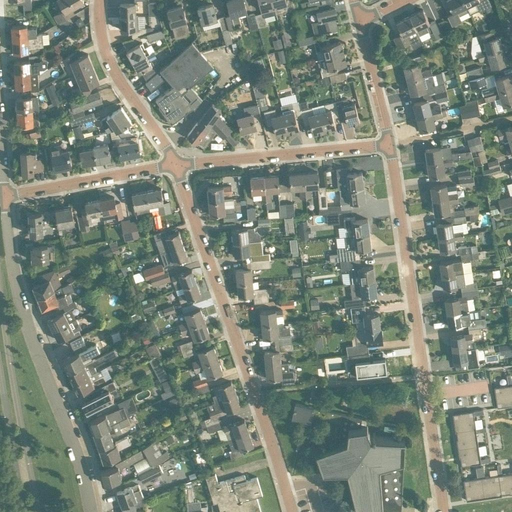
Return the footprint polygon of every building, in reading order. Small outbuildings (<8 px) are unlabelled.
[(58,23),(60,22),(65,19),(74,14),(71,9),(84,2),(82,0),(58,0),(64,10),(53,16),(58,23)] [(225,16),(229,30),(235,29),(235,27),(241,25),(238,14),(248,12),(245,0),(227,0),(231,15),(225,16)] [(264,17),(275,14),(271,0),(258,0),(261,11),(262,11),(262,13),(255,15),(258,28),(266,26),(264,17)] [(294,6),(292,0),(271,0),(275,14),(288,11),(288,12),(296,10),(295,6),(294,6)] [(469,11),(467,7),(466,7),(462,0),(446,0),(453,13),(448,15),(452,24),(462,20),(471,15),(469,11)] [(462,0),(466,7),(467,7),(476,3),(480,11),(489,7),(491,6),(488,0),(462,0)] [(149,16),(159,16),(156,2),(148,3),(149,16)] [(136,17),(136,16),(136,10),(138,10),(138,4),(120,4),(120,17),(136,17)] [(199,15),(201,24),(217,20),(213,4),(198,8),(200,15),(199,15)] [(188,27),(185,16),(182,6),(167,10),(173,31),(188,27)] [(335,7),(325,10),(316,12),(318,21),(311,22),(315,35),(337,30),(334,18),(337,17),(335,7)] [(419,36),(420,37),(422,40),(431,36),(433,40),(441,36),(434,21),(429,23),(423,10),(409,16),(419,36)] [(255,15),(254,13),(247,15),(250,30),(258,28),(255,15)] [(147,35),(163,31),(162,27),(153,30),(153,28),(145,29),(139,29),(138,16),(136,16),(136,17),(120,17),(121,30),(132,30),(132,39),(146,34),(147,35)] [(225,44),(232,43),(229,30),(225,16),(218,18),(220,25),(225,44)] [(420,37),(419,36),(409,16),(396,23),(401,34),(393,38),(398,49),(410,43),(410,42),(420,37)] [(80,17),(75,21),(78,27),(84,23),(80,17)] [(488,31),(486,23),(478,25),(480,34),(488,31)] [(37,35),(36,29),(28,29),(27,25),(12,26),(13,39),(32,38),(37,35)] [(84,26),(79,29),(82,36),(83,36),(83,37),(86,37),(86,36),(88,34),(84,26)] [(163,31),(147,35),(150,41),(164,37),(163,31)] [(478,57),(502,50),(498,37),(494,38),(492,31),(477,36),(479,43),(481,49),(477,51),(478,53),(478,57)] [(32,38),(13,39),(14,52),(29,51),(29,48),(43,47),(43,44),(43,34),(43,32),(41,32),(37,35),(32,38)] [(324,58),(343,53),(340,42),(330,44),(328,38),(314,42),(317,53),(322,52),(324,58)] [(281,41),(273,43),(275,49),(282,48),(281,41)] [(126,51),(133,63),(148,54),(150,53),(146,47),(145,48),(142,43),(126,51)] [(192,43),(160,70),(167,78),(181,94),(213,66),(192,43)] [(179,53),(176,48),(171,52),(175,57),(179,53)] [(502,50),(478,57),(480,62),(489,59),(491,68),(506,63),(502,50)] [(76,75),(93,68),(88,54),(78,58),(75,51),(60,61),(62,66),(70,62),(76,75)] [(133,63),(139,74),(154,66),(152,62),(158,59),(154,52),(148,54),(133,63)] [(329,75),(337,73),(336,67),(346,65),(343,53),(324,58),(318,59),(320,67),(319,67),(322,77),(329,75)] [(279,58),(280,64),(287,63),(286,56),(279,58)] [(407,81),(432,75),(430,69),(424,70),(424,71),(422,72),(419,63),(423,62),(421,56),(407,60),(409,66),(404,67),(407,81)] [(15,75),(31,74),(38,74),(41,73),(41,70),(40,63),(34,63),(30,64),(30,63),(24,62),(14,62),(15,75)] [(469,80),(484,76),(481,66),(467,71),(469,80)] [(93,68),(76,75),(81,88),(71,91),(74,98),(91,92),(89,86),(99,81),(93,68)] [(156,68),(143,75),(147,82),(158,72),(156,68)] [(147,82),(145,83),(151,92),(167,78),(160,70),(158,72),(147,82)] [(329,75),(331,82),(345,78),(346,83),(347,82),(345,72),(337,73),(329,75)] [(31,74),(15,75),(16,88),(18,88),(19,93),(31,92),(39,91),(38,74),(31,74)] [(434,85),(433,80),(432,75),(407,81),(411,94),(422,91),(423,96),(434,93),(446,90),(444,82),(434,85)] [(489,95),(511,88),(511,83),(510,75),(494,79),(496,85),(481,89),(484,97),(489,95)] [(256,99),(258,107),(260,106),(261,110),(267,109),(261,85),(259,86),(259,84),(262,83),(260,76),(257,77),(257,76),(252,77),(255,87),(253,87),(256,99)] [(330,84),(328,76),(318,79),(319,85),(322,84),(322,86),(330,84)] [(484,76),(469,80),(471,87),(486,83),(484,76)] [(46,86),(48,94),(57,90),(54,83),(46,86)] [(484,97),(485,101),(500,97),(503,106),(511,102),(511,88),(489,95),(484,97)] [(196,98),(189,104),(180,93),(173,97),(168,90),(156,99),(161,106),(159,107),(171,124),(182,116),(192,108),(194,110),(199,101),(196,98)] [(446,90),(434,93),(436,99),(437,102),(448,99),(446,90)] [(66,109),(68,115),(83,109),(92,106),(102,103),(98,91),(70,101),(72,107),(66,109)] [(17,112),(38,110),(38,102),(37,102),(37,97),(16,98),(17,112)] [(335,101),(339,117),(345,115),(348,126),(359,123),(355,103),(348,105),(346,98),(335,101)] [(259,112),(258,107),(256,99),(254,100),(255,104),(244,107),(246,114),(237,117),(241,132),(256,129),(252,114),(259,112)] [(478,103),(477,99),(474,100),(465,102),(466,106),(468,117),(477,115),(480,115),(478,103)] [(416,117),(441,111),(440,105),(431,107),(429,100),(425,101),(413,104),(416,117)] [(302,118),(299,103),(298,101),(281,105),(283,113),(282,113),(287,133),(299,130),(296,120),(302,118)] [(324,132),(319,112),(313,113),(311,107),(308,107),(306,101),(299,103),(302,118),(304,126),(310,124),(313,135),(324,132)] [(333,118),(339,117),(335,101),(324,104),(325,110),(319,112),(324,132),(336,129),(333,118)] [(225,136),(231,131),(217,116),(222,110),(212,103),(197,123),(206,130),(210,124),(216,131),(223,138),(225,136)] [(462,119),(468,117),(466,106),(459,107),(462,119)] [(121,108),(113,113),(101,121),(108,132),(115,129),(116,131),(117,132),(131,123),(121,108)] [(70,120),(85,115),(83,109),(68,115),(70,120)] [(287,133),(282,113),(277,114),(275,109),(263,112),(267,127),(273,125),(276,136),(287,133)] [(38,110),(17,112),(18,126),(39,125),(39,116),(38,116),(38,110)] [(441,111),(416,117),(420,131),(435,127),(433,119),(443,117),(443,116),(447,115),(445,110),(441,111)] [(85,115),(70,120),(73,128),(96,119),(93,112),(85,115)] [(204,147),(216,131),(210,124),(206,130),(197,123),(187,136),(197,143),(197,142),(204,147)] [(509,142),(511,141),(511,126),(497,131),(500,139),(507,137),(509,142)] [(80,127),(73,129),(76,141),(83,138),(80,127)] [(31,138),(41,136),(40,130),(26,134),(27,138),(31,137),(31,138)] [(231,131),(225,136),(233,145),(239,140),(231,131)] [(478,152),(483,150),(479,137),(473,138),(478,152)] [(136,138),(131,139),(129,139),(130,141),(118,143),(118,145),(113,146),(114,154),(120,152),(121,157),(139,153),(136,138)] [(479,155),(478,152),(473,138),(467,140),(472,157),(479,155)] [(93,146),(96,161),(110,159),(107,143),(93,146)] [(60,144),(50,146),(55,169),(71,166),(68,150),(61,151),(60,144)] [(83,164),(96,161),(93,146),(93,148),(80,150),(83,164)] [(427,164),(452,160),(459,159),(458,153),(447,154),(446,147),(425,150),(427,164)] [(479,155),(481,162),(487,161),(483,150),(478,152),(479,155)] [(37,151),(36,151),(33,151),(33,152),(21,153),(22,161),(24,161),(25,174),(23,174),(33,174),(33,172),(43,171),(42,159),(37,159),(37,151)] [(452,160),(427,164),(429,177),(445,175),(444,166),(446,165),(446,167),(453,165),(452,160)] [(489,169),(499,166),(498,160),(487,162),(489,169)] [(489,169),(483,170),(484,176),(501,172),(499,166),(489,169)] [(339,190),(363,187),(362,172),(347,174),(346,168),(336,170),(337,180),(341,179),(342,189),(339,190)] [(457,171),(459,178),(471,176),(470,169),(457,171)] [(318,187),(319,209),(327,208),(326,186),(319,186),(317,172),(303,173),(306,198),(311,197),(311,190),(310,190),(310,188),(318,187)] [(300,198),(306,198),(303,173),(290,174),(291,190),(301,189),(302,191),(300,192),(300,198)] [(460,185),(474,183),(473,175),(471,176),(459,178),(460,185)] [(272,201),(271,192),(279,191),(278,176),(264,177),(266,202),(272,201)] [(260,202),(266,202),(264,177),(250,178),(251,193),(261,192),(261,199),(260,199),(260,202)] [(433,201),(458,197),(458,193),(457,193),(456,184),(447,185),(431,187),(433,201)] [(209,202),(224,200),(224,194),(232,193),(231,186),(207,188),(209,202)] [(363,187),(339,190),(341,199),(339,199),(341,210),(351,209),(351,203),(365,202),(363,187)] [(149,206),(150,211),(158,210),(159,214),(171,212),(169,202),(163,203),(161,188),(146,191),(149,206)] [(134,214),(139,213),(138,208),(149,206),(146,191),(132,194),(134,206),(133,207),(134,214)] [(100,200),(102,214),(103,214),(115,211),(116,217),(116,219),(123,218),(120,202),(115,203),(114,197),(100,200)] [(458,197),(433,201),(435,215),(451,212),(451,211),(454,211),(454,203),(459,203),(458,197)] [(501,207),(511,203),(511,197),(499,201),(501,207)] [(224,200),(209,202),(210,215),(224,214),(224,222),(237,221),(236,212),(225,213),(225,208),(234,207),(233,199),(224,200)] [(90,216),(102,214),(100,200),(85,203),(86,209),(82,210),(83,217),(77,218),(80,232),(90,230),(88,224),(91,224),(90,216)] [(266,202),(267,209),(274,209),(274,201),(272,201),(266,202)] [(286,204),(287,216),(295,215),(294,203),(286,204)] [(511,209),(511,203),(501,207),(502,213),(511,209)] [(465,215),(479,213),(478,205),(473,205),(474,208),(464,209),(465,215)] [(74,224),(73,217),(71,207),(56,210),(59,227),(74,224)] [(247,208),(248,220),(256,219),(255,208),(247,208)] [(338,212),(326,213),(327,223),(327,224),(339,223),(338,212)] [(29,215),(30,236),(43,235),(42,224),(41,214),(29,215)] [(438,238),(463,234),(462,223),(466,222),(465,215),(442,218),(443,224),(436,225),(438,238)] [(294,216),(286,217),(287,233),(295,233),(294,216)] [(344,237),(369,234),(367,219),(355,221),(354,217),(343,218),(344,227),(346,226),(347,236),(344,237)] [(130,221),(130,219),(121,221),(124,242),(134,241),(133,240),(130,221)] [(133,240),(139,239),(136,220),(130,221),(133,240)] [(298,234),(300,234),(301,240),(309,239),(308,233),(311,233),(310,226),(307,227),(307,221),(299,222),(299,228),(297,228),(298,234)] [(255,241),(260,241),(260,234),(257,232),(254,232),(254,227),(232,229),(233,243),(255,241)] [(160,253),(183,245),(178,232),(166,237),(164,231),(161,232),(156,233),(154,234),(160,253)] [(347,260),(359,259),(358,250),(371,249),(369,234),(344,237),(347,260)] [(440,252),(456,250),(456,248),(455,240),(457,239),(457,241),(464,240),(463,234),(438,238),(440,252)] [(256,248),(255,241),(233,243),(235,257),(243,256),(243,263),(269,260),(269,253),(251,254),(250,249),(256,248)] [(112,247),(114,254),(120,252),(118,245),(112,247)] [(183,245),(160,253),(165,266),(175,263),(187,259),(183,245)] [(49,251),(49,246),(32,247),(33,262),(50,261),(49,251)] [(461,254),(470,252),(469,246),(458,247),(459,254),(461,254)] [(110,248),(103,251),(107,259),(114,255),(114,254),(110,248)] [(442,276),(464,273),(462,262),(470,261),(470,259),(479,258),(478,251),(470,252),(461,254),(462,259),(440,262),(442,276)] [(350,284),(375,281),(373,266),(360,268),(359,259),(347,260),(348,269),(349,269),(351,283),(350,284)] [(237,284),(253,282),(251,268),(270,267),(269,260),(243,263),(244,269),(236,270),(237,284)] [(165,273),(165,272),(162,263),(142,269),(143,271),(146,279),(150,278),(165,273)] [(68,264),(58,268),(61,275),(71,271),(68,264)] [(122,272),(118,273),(119,277),(129,273),(125,265),(120,267),(122,272)] [(300,268),(291,269),(292,277),(301,276),(300,268)] [(54,291),(62,287),(55,270),(38,277),(41,283),(33,286),(37,297),(54,291)] [(176,290),(196,283),(191,270),(172,277),(174,284),(176,290)] [(146,279),(143,271),(133,275),(135,283),(146,279)] [(165,273),(150,278),(153,286),(171,280),(168,271),(165,272),(165,273)] [(462,292),(477,290),(476,282),(473,282),(465,283),(464,273),(442,276),(444,290),(461,287),(462,292)] [(352,307),(362,306),(365,306),(364,297),(377,296),(375,281),(350,284),(352,299),(344,300),(345,308),(352,307)] [(253,282),(237,284),(238,297),(253,296),(254,304),(268,302),(267,289),(254,290),(253,282)] [(196,283),(176,290),(181,303),(200,296),(196,283)] [(63,306),(72,301),(70,294),(66,296),(62,287),(54,291),(37,297),(42,310),(47,308),(46,307),(58,302),(60,307),(63,306)] [(447,313),(461,311),(461,310),(469,309),(467,298),(478,297),(477,290),(462,292),(462,297),(445,299),(447,313)] [(293,299),(280,300),(281,308),(294,307),(293,299)] [(311,310),(319,309),(318,299),(310,300),(311,310)] [(72,301),(63,306),(66,311),(76,306),(74,301),(72,302),(72,301)] [(145,314),(153,310),(150,302),(141,305),(145,314)] [(163,308),(163,309),(165,314),(165,315),(175,312),(173,305),(163,308)] [(181,330),(204,322),(200,309),(185,314),(188,323),(186,324),(185,322),(179,324),(181,330)] [(262,325),(277,324),(277,316),(283,316),(282,309),(260,311),(262,325)] [(128,322),(140,317),(137,310),(125,316),(128,322)] [(365,330),(380,328),(378,314),(364,315),(363,310),(353,311),(354,320),(364,319),(365,330)] [(461,311),(447,313),(449,327),(468,324),(468,328),(480,327),(486,326),(485,317),(470,319),(469,315),(468,310),(461,311)] [(53,331),(69,322),(64,312),(48,320),(53,331)] [(69,322),(53,331),(58,341),(67,336),(70,342),(82,336),(79,330),(74,332),(69,322)] [(204,322),(181,330),(182,335),(189,333),(188,332),(191,331),(194,340),(209,335),(204,322)] [(271,345),(292,343),(291,336),(290,336),(290,327),(283,327),(283,323),(277,324),(262,325),(263,339),(271,338),(271,345)] [(474,347),(472,334),(481,333),(480,327),(468,328),(469,333),(464,334),(464,335),(450,337),(452,350),(474,347)] [(380,328),(365,330),(366,340),(357,341),(357,345),(346,346),(348,356),(369,353),(370,353),(370,352),(368,352),(368,344),(382,343),(381,328),(380,328)] [(140,337),(144,345),(152,341),(148,334),(140,337)] [(81,336),(70,342),(72,348),(73,347),(84,342),(85,342),(81,336)] [(182,351),(194,347),(192,340),(177,345),(179,351),(182,350),(182,351)] [(68,371),(85,364),(82,359),(99,351),(95,344),(86,348),(84,342),(73,347),(76,354),(72,356),(63,360),(68,371)] [(145,347),(151,359),(160,354),(154,343),(145,347)] [(281,364),(281,363),(280,351),(292,349),(292,343),(271,345),(272,351),(264,352),(265,366),(281,364)] [(511,347),(511,344),(502,345),(503,355),(504,358),(511,357),(511,347)] [(194,368),(217,359),(213,346),(198,352),(200,358),(192,361),(194,368)] [(474,347),(452,350),(454,364),(466,363),(467,369),(477,367),(480,367),(477,346),(474,347)] [(194,347),(182,351),(184,357),(196,353),(194,347)] [(95,372),(93,366),(117,355),(114,349),(92,360),(85,364),(68,371),(73,382),(95,372)] [(349,363),(355,362),(357,375),(357,376),(369,374),(369,376),(377,375),(377,373),(386,372),(385,358),(373,360),(370,360),(369,353),(348,356),(349,363)] [(217,359),(194,368),(196,373),(204,370),(207,378),(222,372),(217,359)] [(324,368),(323,360),(315,361),(316,369),(324,368)] [(281,364),(265,366),(267,379),(282,378),(282,384),(294,383),(293,370),(289,370),(288,362),(281,363),(281,364)] [(169,378),(161,364),(153,368),(161,382),(169,378)] [(95,372),(73,382),(78,394),(106,381),(101,369),(95,372)] [(196,388),(208,384),(205,377),(193,381),(196,388)] [(163,400),(168,398),(177,394),(171,380),(162,384),(165,393),(161,394),(163,400)] [(116,388),(112,381),(85,395),(88,400),(82,403),(87,413),(114,399),(113,397),(112,398),(109,391),(116,388)] [(215,402),(235,395),(231,382),(221,386),(220,385),(213,388),(216,395),(212,396),(215,402)] [(208,384),(196,388),(195,389),(197,395),(210,391),(208,384)] [(511,384),(495,387),(498,408),(508,406),(508,405),(511,404),(511,384)] [(174,407),(184,403),(180,395),(170,399),(174,407)] [(215,402),(213,403),(215,410),(218,409),(220,415),(240,408),(235,395),(215,402)] [(366,419),(308,407),(295,404),(292,418),(310,422),(311,417),(341,424),(338,443),(347,439),(348,429),(366,426),(366,419)] [(111,426),(127,417),(123,407),(89,421),(94,434),(111,427),(111,426)] [(187,417),(184,411),(173,415),(176,422),(187,417)] [(455,432),(456,432),(456,431),(476,428),(473,411),(452,414),(453,415),(454,415),(455,422),(454,422),(455,432)] [(207,427),(219,422),(216,416),(204,420),(206,426),(207,427)] [(115,445),(112,437),(122,433),(120,428),(130,424),(127,417),(111,426),(111,427),(94,434),(100,450),(115,445)] [(244,420),(224,427),(228,440),(248,433),(244,420)] [(217,430),(221,428),(219,422),(207,427),(208,432),(217,430)] [(347,439),(338,443),(316,453),(323,473),(347,470),(356,511),(388,511),(397,511),(398,500),(402,500),(405,440),(371,436),(367,426),(366,426),(348,429),(347,439)] [(478,446),(476,428),(456,431),(456,432),(457,439),(456,439),(458,449),(478,446)] [(248,433),(228,440),(233,452),(230,453),(232,460),(243,456),(241,450),(253,446),(248,433)] [(115,445),(100,450),(104,463),(121,457),(119,449),(131,444),(127,436),(116,441),(117,444),(115,445)] [(302,450),(303,451),(305,440),(298,439),(296,450),(301,452),(302,450)] [(147,455),(153,466),(159,463),(170,457),(166,451),(162,453),(156,440),(143,447),(116,463),(119,466),(100,471),(103,483),(122,479),(119,469),(132,462),(147,455)] [(478,446),(458,449),(459,458),(460,458),(461,465),(460,465),(460,466),(481,463),(478,446)] [(132,462),(138,474),(139,474),(153,467),(153,466),(147,455),(132,462)] [(159,464),(153,467),(139,474),(143,483),(163,473),(159,464)] [(511,493),(511,472),(498,475),(501,494),(511,493)] [(218,483),(215,474),(206,476),(214,504),(217,503),(220,511),(260,511),(256,497),(262,495),(257,477),(239,482),(238,477),(218,483)] [(498,475),(481,477),(484,497),(492,496),(492,497),(502,495),(501,494),(498,475)] [(476,498),(484,497),(481,477),(463,480),(466,501),(476,499),(476,498)] [(122,507),(136,501),(138,500),(134,491),(140,489),(139,484),(116,493),(122,507)] [(136,508),(136,501),(122,507),(122,511),(146,511),(146,506),(143,506),(143,509),(137,510),(136,508)]
